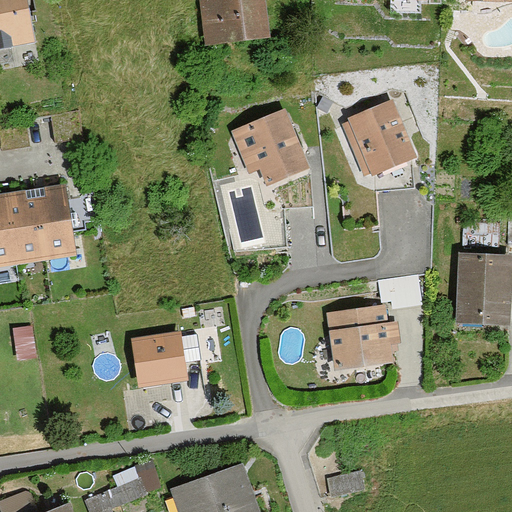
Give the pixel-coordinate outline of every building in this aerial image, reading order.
[(0,0),(0,48),(32,42),(23,0),(0,0)] [(256,0),(205,0),(190,2),(196,51),(261,43),(256,0)] [(410,159),(385,100),(334,121),(359,180),(410,159)] [(249,189),(302,168),(278,110),(225,131),(249,189)] [(3,144),(33,143),(32,123),(2,124),(3,144)] [(58,187),(29,192),(39,262),(69,258),(58,187)] [(29,192),(0,195),(0,202),(9,267),(39,262),(29,192)] [(0,202),(0,267),(9,267),(0,202)] [(502,258),(451,256),(448,327),(499,329),(502,258)] [(387,308),(323,313),(327,373),(391,368),(387,308)] [(15,359),(37,357),(34,327),(12,329),(15,359)] [(178,332),(126,340),(133,388),(185,380),(178,332)] [(162,483),(171,511),(255,511),(238,458),(162,483)] [(361,492),(357,470),(325,476),(329,498),(361,492)] [(65,511),(61,498),(22,511),(65,511)]
